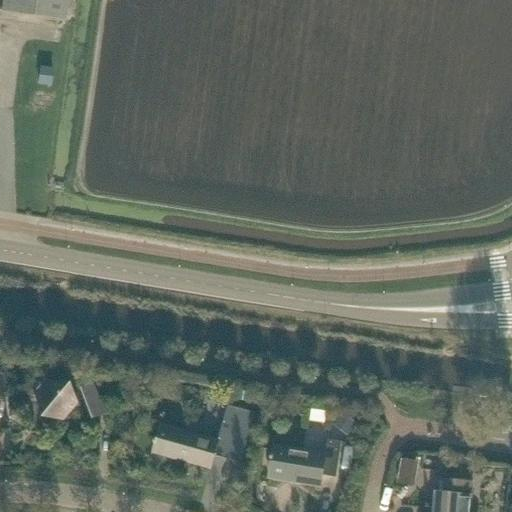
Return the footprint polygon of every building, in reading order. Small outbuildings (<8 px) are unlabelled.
[(67,0),(2,0),(1,11),(65,21),(67,0)] [(0,397),(8,399),(5,374),(0,373),(0,397)] [(71,385),(47,381),(39,379),(33,386),(45,417),(65,420),(79,404),(77,400),(85,397),(93,419),(106,414),(94,383),(81,388),(72,387),(71,385)] [(162,424),(153,454),(211,470),(215,456),(241,463),(255,414),(228,406),(222,429),(219,440),(162,424)] [(337,477),(342,442),(328,440),(326,455),(274,446),(269,478),(321,486),(323,475),(337,477)] [(436,476),(437,468),(426,467),(425,475),(436,476)] [(470,511),(473,483),(438,480),(435,511),(470,511)]
